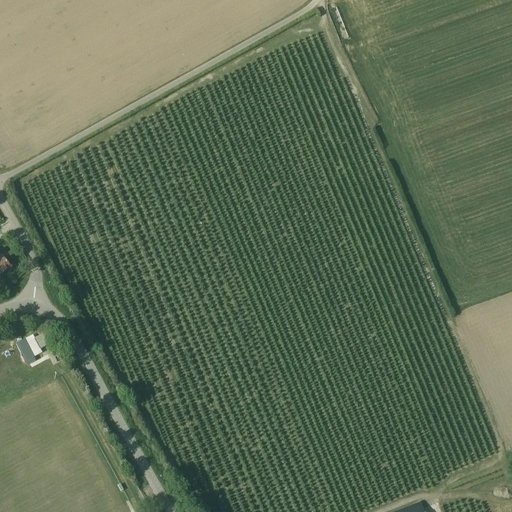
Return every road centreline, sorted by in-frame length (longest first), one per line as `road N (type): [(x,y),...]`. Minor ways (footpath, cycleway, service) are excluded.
road 1 (unclassified): [(0,182),(316,0)]
road 2 (unclassified): [(170,511),(65,329),(32,309)]
